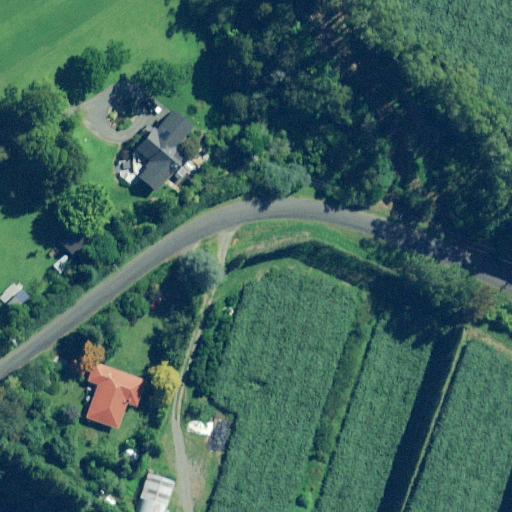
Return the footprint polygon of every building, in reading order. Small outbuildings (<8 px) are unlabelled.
[(136,179),(154,194),(167,177),(177,186),(191,170),(171,152),(190,129),(170,112),(154,131),(152,129),(133,151),(148,164),(136,179)] [(129,163),(115,162),(114,174),(128,175),(129,163)] [(89,241),(78,228),(60,244),(71,256),(89,241)] [(72,265),(66,256),(52,266),(58,274),(72,265)] [(132,376),(91,361),(84,379),(94,383),(83,416),(114,427),(132,376)] [(161,511),(172,481),(145,472),(137,497),(142,498),(137,511),(161,511)]
